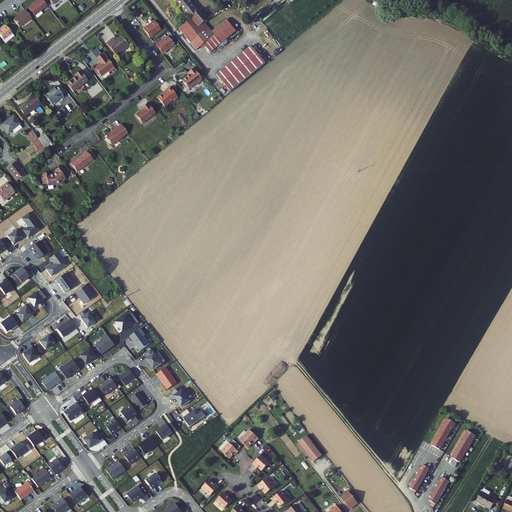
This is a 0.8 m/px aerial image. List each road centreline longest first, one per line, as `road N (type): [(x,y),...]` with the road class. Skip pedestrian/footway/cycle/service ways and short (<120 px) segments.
road 1 (residential): [(85,466),(159,411),(132,365),(113,363),(44,411)]
road 2 (residential): [(112,6),(159,73),(57,152)]
road 3 (residential): [(3,356),(59,311),(17,258),(0,270)]
road 4 (primary): [(0,93),(112,6)]
